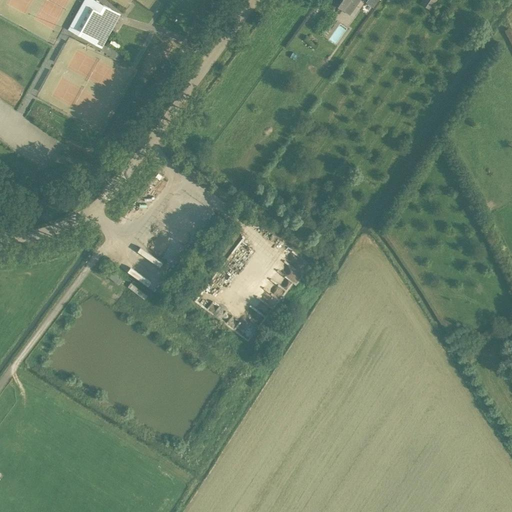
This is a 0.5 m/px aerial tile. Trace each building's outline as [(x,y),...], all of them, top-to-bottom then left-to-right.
[(119,14),(94,0),(83,0),(68,28),(101,46),(119,14)] [(356,6),(360,0),(332,0),(331,1),(344,11),(351,2),(356,6)] [(431,11),(438,0),(422,0),(420,3),(431,11)] [(113,273),(110,276),(117,283),(120,280),(113,273)] [(143,301),(149,307),(154,302),(148,296),(143,301)]
